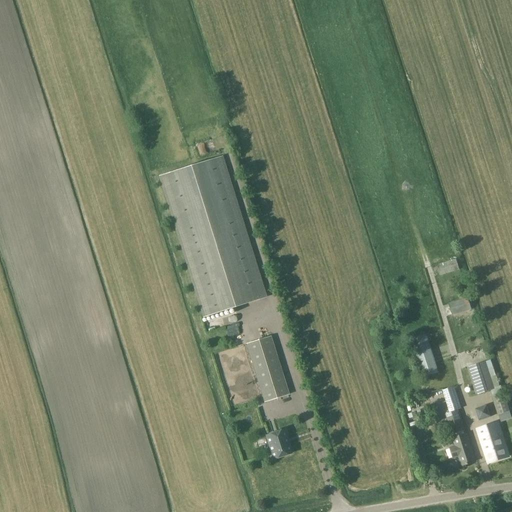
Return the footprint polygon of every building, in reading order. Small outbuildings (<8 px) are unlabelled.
[(223,158),(159,177),(203,316),(266,296),(223,158)] [(437,264),(440,275),(460,270),(456,259),(437,264)] [(472,309),(469,298),(449,304),(453,315),(472,309)] [(425,333),(410,338),(423,377),(438,372),(425,333)] [(289,395),(271,337),(247,344),(265,402),(289,395)] [(495,389),(494,384),(486,361),(467,367),(476,395),(495,389)] [(453,387),(443,390),(450,412),(460,409),(453,387)] [(504,392),(492,396),(498,415),(510,411),(504,392)] [(487,405),(475,409),(479,421),(491,417),(487,405)] [(459,410),(446,414),(453,434),(465,430),(459,410)] [(498,423),(477,430),(488,463),(509,457),(498,423)] [(288,438),(285,430),(267,436),(267,437),(265,438),(268,447),(270,446),(274,458),(291,453),(286,438),(288,438)] [(463,465),(476,462),(467,434),(454,438),(456,446),(451,448),(454,458),(459,456),(463,465)]
